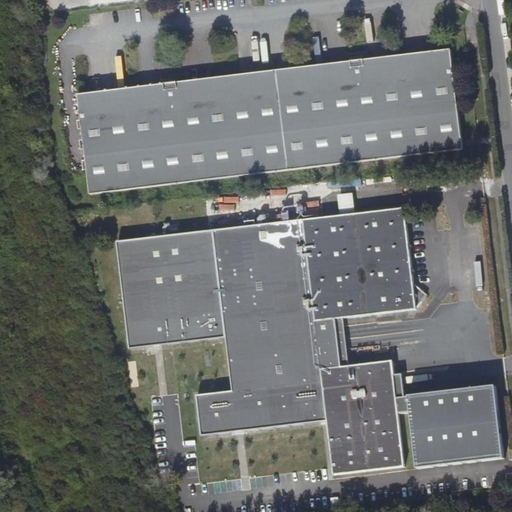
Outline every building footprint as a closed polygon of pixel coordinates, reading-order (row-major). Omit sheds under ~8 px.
[(171,84),(80,95),(89,171),(92,195),(135,190),(264,175),(366,163),(465,151),(453,51),(362,61),(362,60),(356,61),(356,62),(274,72),(177,84),(176,82),(171,83),(171,84)] [(362,182),(354,195),(401,190),(392,178),(362,182)] [(277,199),(259,201),(260,209),(278,206),(277,199)] [(393,361),(350,366),(341,367),(337,320),(344,319),(417,311),(417,309),(428,296),(414,285),(413,275),(416,272),(412,270),(410,250),(413,247),(409,244),(407,225),(409,222),(407,221),(405,209),(215,232),(119,243),(131,350),(228,339),(233,391),(198,395),(202,436),(232,432),(246,430),(320,422),(328,421),(328,425),(334,475),(405,467),(393,361)] [(269,216),(260,216),(261,224),(270,223),(269,216)] [(350,366),(344,319),(337,320),(341,367),(350,366)]
